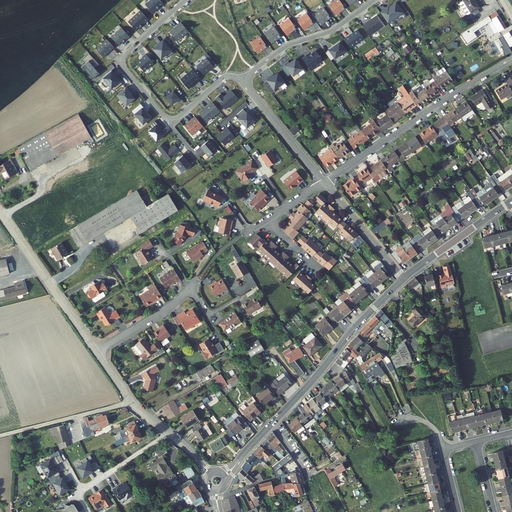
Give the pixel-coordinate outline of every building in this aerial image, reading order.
[(356,0),(341,0),(348,8),(357,1),(356,0)] [(477,13),(469,0),(467,0),(457,7),(457,8),(464,19),(465,20),(468,23),(471,21),(469,18),(477,13)] [(156,1),(146,10),(154,19),(160,13),(161,13),(164,10),(156,1)] [(337,2),(327,9),(334,18),(344,11),(337,2)] [(400,17),(393,7),(385,14),(384,13),(379,16),(387,27),(400,17)] [(322,11),(313,18),(319,27),(329,20),(322,11)] [(141,32),(149,24),(142,16),(129,27),(137,36),(142,32),(141,32)] [(306,17),(296,25),(303,34),(313,27),(306,17)] [(505,35),(494,17),(476,28),(480,34),(493,26),(500,38),(505,35)] [(375,19),(361,30),(369,40),(373,36),(383,29),(375,19)] [(289,23),(279,30),(286,39),(296,32),(289,23)] [(182,27),(178,30),(179,31),(171,38),(179,46),(190,37),(182,27)] [(274,31),(264,38),(271,47),(281,40),(274,31)] [(123,33),(113,43),(121,51),(131,42),(123,33)] [(347,40),(343,43),(350,52),(363,42),(356,34),(347,40)] [(511,51),(511,42),(509,37),(499,43),(507,55),(511,51)] [(489,41),(480,46),(483,51),(499,43),(497,39),(490,42),(489,41)] [(261,41),(251,48),(258,57),(267,50),(261,41)] [(406,42),(401,45),(408,55),(413,52),(406,42)] [(105,63),(116,53),(108,45),(98,55),(105,63)] [(339,45),(325,56),(331,64),(334,61),(335,62),(346,54),(339,45)] [(155,52),(152,54),(160,63),(170,55),(163,47),(156,52),(155,52)] [(364,54),(368,60),(379,53),(375,47),(364,54)] [(482,57),(495,49),(493,47),(480,54),(482,57)] [(385,53),(388,57),(394,53),(391,49),(385,53)] [(306,59),(302,62),(312,75),(316,72),(315,70),(323,65),(316,54),(307,60),(306,59)] [(97,74),(101,70),(91,58),(84,65),(87,69),(84,72),(95,84),(101,79),(97,74)] [(147,59),(144,62),(144,63),(138,68),(145,76),(155,68),(147,59)] [(207,62),(197,70),(204,79),(207,76),(211,73),(212,74),(215,71),(207,62)] [(285,69),(281,72),(287,80),(292,77),(293,79),(303,72),(296,63),(290,67),(288,65),(285,68),(285,69)] [(435,75),(436,78),(432,81),(432,82),(434,84),(440,93),(451,85),(442,71),(435,75)] [(201,83),(194,74),(182,84),(189,93),(195,89),(194,88),(197,86),(201,83)] [(118,80),(114,75),(104,83),(106,86),(103,88),(107,93),(110,90),(115,96),(124,89),(119,83),(117,80),(118,80)] [(269,82),(265,85),(272,95),(283,87),(276,78),(269,83),(269,82)] [(511,89),(511,87),(508,81),(504,85),(505,87),(494,94),(500,103),(511,96),(508,92),(511,89)] [(437,95),(440,93),(434,84),(430,87),(428,84),(427,83),(420,89),(423,94),(429,102),(438,97),(437,95)] [(405,117),(416,109),(408,97),(402,89),(398,92),(406,103),(399,109),(405,117)] [(132,96),(128,92),(119,100),(120,101),(120,102),(124,106),(128,110),(132,107),(132,108),(137,104),(133,99),(131,97),(132,96)] [(422,108),(429,102),(423,94),(415,99),(412,95),(408,97),(416,109),(421,106),(422,108)] [(481,94),(469,102),(474,109),(477,112),(479,112),(483,109),(486,114),(491,110),(481,94)] [(174,95),(167,102),(173,109),(180,103),(174,95)] [(222,98),(217,102),(227,114),(240,103),(233,95),(225,101),(222,98)] [(221,115),(214,106),(211,109),(210,108),(207,111),(208,112),(201,118),(208,126),(221,115)] [(398,122),(405,117),(399,109),(397,106),(385,115),(388,118),(392,124),(398,121),(398,122)] [(471,115),(464,106),(454,113),(460,120),(461,122),(471,115)] [(145,112),(142,108),(134,116),(142,125),(141,125),(144,129),(153,121),(150,117),(149,118),(144,113),(145,112)] [(321,116),(326,123),(331,119),(327,112),(321,116)] [(244,113),(238,118),(241,122),(240,123),(248,132),(257,123),(252,119),(248,115),(247,116),(244,113)] [(453,125),(460,120),(454,113),(443,120),(450,130),(454,127),(453,125)] [(78,114),(18,148),(31,171),(91,137),(78,114)] [(394,127),(392,124),(388,118),(375,127),(380,135),(381,136),(394,127)] [(450,130),(443,120),(431,129),(438,137),(443,133),(446,137),(452,132),(450,130)] [(205,130),(197,121),(192,124),(193,125),(187,131),(194,139),(205,130)] [(368,144),(380,135),(375,127),(372,123),(369,125),(371,128),(361,134),(368,144)] [(160,130),(156,125),(151,130),(153,133),(150,136),(158,145),(166,139),(163,135),(159,131),(160,130)] [(439,140),(438,137),(431,129),(419,137),(420,139),(426,147),(434,141),(435,143),(439,140)] [(238,141),(230,131),(227,134),(227,135),(221,141),(228,149),(238,141)] [(354,153),(368,144),(361,134),(348,144),(354,153)] [(426,148),(426,147),(420,139),(417,141),(416,140),(407,145),(413,154),(421,148),(423,151),(426,148)] [(213,146),(210,144),(203,150),(206,153),(212,160),(216,156),(220,152),(213,145),(213,146)] [(351,155),(344,144),(336,150),(334,147),(330,149),(332,152),(339,162),(340,163),(351,155)] [(404,160),(413,154),(407,145),(398,152),(399,153),(395,156),(399,161),(402,165),(406,162),(404,160)] [(171,154),(165,147),(159,152),(170,165),(182,155),(176,149),(171,154)] [(327,170),(339,162),(332,152),(320,161),(327,170)] [(271,153),(262,159),(264,162),(265,162),(270,169),(278,163),(271,153)] [(389,168),(399,161),(395,156),(394,154),(382,163),(390,175),(393,173),(389,168)] [(187,162),(184,159),(176,166),(184,176),(192,170),(186,163),(187,162)] [(14,166),(11,161),(0,167),(0,173),(2,172),(6,180),(15,175),(11,167),(14,166)] [(382,163),(368,173),(373,180),(376,181),(390,175),(382,163)] [(255,177),(261,173),(255,165),(245,172),(245,173),(244,173),(243,173),(242,174),(241,174),(241,176),(240,177),(240,178),(241,179),(241,180),(242,181),(243,181),(244,182),(244,184),(245,184),(246,184),(247,186),(251,183),(252,185),(253,185),(253,184),(254,183),(254,182),(254,181),(254,180),(253,179),(252,177),(253,177),(254,177),(255,177)] [(360,189),(373,180),(368,173),(367,171),(358,177),(360,179),(355,183),(360,189)] [(299,174),(285,183),(291,192),(298,187),(299,189),(306,184),(299,174)] [(505,193),(511,187),(504,177),(497,181),(494,177),(491,180),(501,193),(504,191),(505,193)] [(499,195),(501,193),(491,180),(490,179),(487,181),(489,184),(482,189),(492,202),(500,196),(499,195)] [(362,193),(360,189),(355,183),(349,187),(345,190),(352,200),(362,193)] [(485,207),(492,202),(482,189),(475,194),(472,189),(469,191),(481,208),(484,206),(485,207)] [(264,195),(261,193),(256,199),(258,200),(252,207),(261,215),(265,210),(264,210),(266,207),(267,207),(274,198),(266,191),(264,195)] [(470,215),(481,208),(469,191),(466,193),(469,198),(462,204),(470,215)] [(209,194),(205,203),(220,210),(224,201),(209,194)] [(146,204),(140,195),(119,207),(125,217),(146,204)] [(332,203),(324,196),(319,202),(327,209),(328,207),(332,203)] [(150,211),(146,204),(125,217),(129,223),(133,221),(143,238),(181,215),(171,198),(150,211)] [(318,208),(313,203),(308,208),(314,213),(318,208)] [(461,222),(470,215),(462,204),(461,203),(452,210),(461,222)] [(308,208),(307,206),(302,212),(310,219),(315,214),(314,213),(308,208)] [(125,217),(119,207),(73,235),(79,245),(125,217)] [(328,207),(321,215),(327,220),(337,210),(334,208),(332,210),(328,207)] [(327,220),(333,226),(333,225),(340,218),(337,215),(339,212),(337,210),(327,220)] [(450,230),(461,222),(452,210),(448,214),(442,218),(450,230)] [(306,227),(311,221),(310,219),(303,213),(300,216),(297,214),(295,217),(306,227)] [(440,237),(450,230),(442,218),(441,216),(431,224),(433,227),(440,237)] [(129,223),(125,217),(79,245),(82,251),(129,223)] [(300,233),(306,227),(295,217),(293,219),(295,221),(292,225),(300,233)] [(341,229),(346,223),(340,218),(333,225),(339,230),(341,229)] [(388,218),(371,230),(374,234),(391,222),(388,218)] [(233,230),(234,223),(223,220),(223,223),(222,223),(220,229),(221,229),(220,235),(231,238),(232,233),(231,233),(232,230),(233,230)] [(350,228),(346,223),(341,229),(346,233),(350,228)] [(192,231),(193,228),(185,225),(184,229),(181,227),(178,235),(175,238),(177,240),(174,243),(178,249),(182,245),(186,241),(187,237),(195,240),(198,233),(192,231)] [(288,232),(297,240),(302,235),(300,233),(293,226),(288,232)] [(344,235),(349,240),(356,232),(351,227),(350,228),(346,233),(344,235)] [(390,231),(387,227),(376,235),(379,239),(390,231)] [(437,239),(440,237),(433,227),(423,234),(431,246),(439,241),(437,239)] [(349,240),(355,245),(356,243),(359,245),(364,240),(356,232),(349,240)] [(424,251),(431,246),(423,234),(413,242),(420,251),(423,249),(424,251)] [(500,246),(508,244),(506,234),(497,236),(500,246)] [(265,250),(271,243),(268,241),(267,241),(261,236),(253,244),(259,250),(262,247),(265,250)] [(489,238),(493,253),(499,252),(498,247),(500,246),(497,236),(489,238)] [(301,243),(307,248),(311,243),(306,238),(301,243)] [(493,253),(489,238),(479,241),(482,251),(485,250),(486,255),(493,253)] [(368,245),(364,240),(359,245),(355,249),(358,254),(368,245)] [(317,246),(312,242),(306,248),(311,253),(317,246)] [(417,253),(420,251),(413,242),(410,244),(409,244),(402,249),(411,260),(418,255),(417,253)] [(155,250),(151,243),(135,253),(145,268),(154,262),(149,253),(155,250)] [(268,257),(279,246),(276,243),(273,246),(270,244),(265,250),(263,252),(268,257)] [(73,258),(65,246),(56,252),(64,263),(73,258)] [(210,254),(205,246),(188,256),(194,267),(199,264),(199,263),(205,260),(204,258),(210,254)] [(274,262),(282,254),(279,252),(282,249),(279,246),(268,257),(274,262)] [(316,257),(322,250),(317,246),(311,253),(316,257)] [(404,265),(411,260),(402,249),(393,256),(400,265),(403,263),(404,265)] [(321,251),(317,256),(322,261),(326,256),(321,251)] [(251,285),(256,281),(246,263),(239,252),(235,255),(242,266),(240,267),(241,268),(236,271),(242,281),(246,279),(246,278),(247,277),(251,285)] [(285,257),(282,254),(274,262),(280,268),(280,269),(291,257),(288,254),(285,257)] [(334,260),(328,255),(321,262),(327,267),(334,260)] [(286,274),(294,266),(291,263),(294,260),(291,257),(280,269),(286,274)] [(333,272),(340,264),(335,259),(334,260),(327,267),(333,272)] [(0,277),(12,275),(8,260),(0,262),(0,277)] [(286,274),(292,280),(303,268),(300,265),(297,268),(294,266),(286,274)] [(391,274),(383,265),(376,270),(379,273),(376,276),(384,285),(390,279),(388,276),(391,274)] [(455,286),(450,267),(443,269),(445,277),(439,278),(442,290),(447,289),(447,288),(455,286)] [(182,284),(175,273),(170,277),(169,276),(165,278),(166,279),(161,282),(167,291),(173,287),(174,288),(178,285),(178,286),(182,284)] [(303,289),(312,280),(310,277),(307,279),(303,275),(296,283),(303,289)] [(377,290),(384,285),(376,276),(369,281),(364,275),(361,277),(364,280),(367,283),(373,291),(376,288),(377,290)] [(246,278),(246,279),(254,292),(260,288),(256,281),(251,285),(247,277),(246,278)] [(436,286),(434,277),(425,279),(427,288),(436,286)] [(420,283),(417,279),(408,286),(412,290),(417,286),(419,289),(421,287),(420,283)] [(303,289),(311,296),(318,289),(313,285),(315,282),(312,280),(303,289)] [(28,293),(25,281),(16,283),(17,287),(0,291),(2,299),(28,293)] [(231,292),(225,282),(217,287),(217,286),(212,289),(218,299),(231,292)] [(369,293),(373,291),(367,283),(364,286),(361,283),(354,288),(357,292),(364,300),(371,295),(369,293)] [(106,294),(109,292),(106,286),(102,288),(99,285),(90,290),(93,294),(90,296),(90,297),(90,298),(92,301),(93,301),(94,302),(95,301),(97,304),(99,305),(108,299),(108,298),(106,294)] [(511,298),(511,292),(510,285),(501,287),(504,296),(506,295),(507,300),(511,298)] [(160,302),(163,299),(156,288),(150,292),(151,294),(141,300),(147,309),(159,301),(160,302)] [(358,306),(364,300),(357,292),(347,300),(349,302),(353,307),(356,304),(358,306)] [(245,307),(251,317),(264,310),(263,308),(259,301),(258,300),(249,305),(245,307)] [(355,308),(353,307),(349,302),(340,309),(347,318),(354,313),(352,311),(355,308)] [(426,317),(418,307),(412,311),(415,314),(417,317),(410,323),(415,327),(426,317)] [(109,309),(99,314),(102,319),(103,319),(108,328),(109,327),(110,328),(113,326),(114,325),(123,319),(118,312),(113,315),(109,309)] [(340,324),(347,318),(340,309),(330,317),(336,324),(339,322),(340,324)] [(392,323),(383,312),(382,311),(376,316),(381,323),(383,323),(385,326),(389,323),(390,324),(392,323)] [(203,324),(196,312),(188,316),(187,314),(176,320),(179,327),(182,325),(183,326),(184,325),(188,332),(189,331),(190,331),(192,330),(192,329),(197,326),(198,327),(203,324)] [(244,324),(238,315),(232,318),(233,319),(228,322),(228,323),(223,326),(227,334),(232,331),(234,331),(243,326),(244,324)] [(374,331),(381,323),(376,316),(368,325),(374,331)] [(336,330),(327,320),(318,327),(327,338),(336,330)] [(365,339),(374,331),(368,325),(359,333),(365,339)] [(162,332),(156,336),(162,345),(169,341),(169,342),(173,339),(166,328),(162,331),(162,332)] [(324,348),(313,335),(306,341),(309,345),(306,348),(313,357),(324,348)] [(364,344),(359,338),(350,345),(346,349),(353,356),(357,360),(361,356),(359,354),(356,351),(364,344)] [(145,363),(160,351),(156,347),(153,349),(145,340),(137,347),(144,356),(142,359),(145,363)] [(220,357),(227,353),(223,346),(217,350),(212,342),(203,347),(208,355),(206,356),(209,362),(220,356),(220,357)] [(266,353),(260,343),(247,352),(253,362),(266,353)] [(397,366),(410,361),(403,344),(392,355),(397,366)] [(368,345),(359,354),(361,356),(357,360),(355,361),(359,368),(366,364),(364,362),(364,359),(372,349),(368,345)] [(296,363),(306,355),(301,349),(294,356),(291,352),(284,356),(303,380),(305,375),(296,363)] [(353,357),(353,356),(346,349),(340,357),(335,362),(341,367),(353,357)] [(390,359),(381,354),(375,358),(378,363),(384,359),(389,367),(392,365),(390,359)] [(353,357),(341,367),(344,370),(354,359),(353,357)] [(385,377),(378,363),(375,358),(367,363),(373,374),(373,373),(376,378),(378,377),(380,376),(381,379),(385,377)] [(366,364),(359,368),(367,381),(374,376),(373,374),(367,363),(366,364)] [(159,374),(156,369),(143,377),(141,378),(144,381),(145,380),(148,385),(148,387),(147,387),(146,394),(153,396),(156,382),(153,378),(159,374)] [(219,376),(215,369),(196,380),(199,385),(203,382),(205,384),(219,376)] [(352,383),(346,372),(341,376),(341,375),(333,381),(340,390),(341,393),(349,387),(348,386),(352,383)] [(225,377),(217,382),(223,393),(232,388),(225,377)] [(274,387),(283,398),(296,388),(289,380),(286,377),(278,383),(281,386),(278,389),(276,386),(274,387)] [(340,390),(333,381),(326,386),(328,389),(324,391),(330,398),(340,390)] [(196,387),(194,382),(184,387),(187,392),(196,387)] [(262,397),(261,398),(268,406),(275,401),(277,403),(279,401),(271,391),(270,391),(269,389),(267,389),(261,394),(261,395),(262,397)] [(332,401),(330,398),(324,391),(321,393),(322,395),(316,400),(323,409),(325,412),(331,407),(328,403),(332,401)] [(323,409),(316,400),(309,405),(310,407),(307,409),(317,422),(320,420),(316,414),(323,409)] [(182,411),(178,403),(167,410),(169,413),(168,413),(173,422),(192,411),(190,407),(182,411)] [(264,415),(257,407),(247,415),(254,424),(264,415)] [(317,422),(307,409),(304,412),(306,415),(299,420),(300,420),(306,428),(307,430),(317,423),(317,422)] [(478,429),(486,426),(484,417),(482,412),(474,414),(474,415),(478,429)] [(202,422),(197,413),(185,420),(190,429),(202,422)] [(503,422),(500,413),(492,415),(495,424),(503,422)] [(476,429),(478,429),(474,415),(467,416),(469,421),(467,421),(469,431),(476,429)] [(486,426),(495,424),(492,415),(484,417),(486,426)] [(99,421),(91,423),(90,419),(87,420),(90,428),(92,427),(110,421),(109,416),(106,417),(105,416),(98,418),(99,421)] [(462,416),(457,417),(461,433),(469,431),(467,421),(464,422),(462,416)] [(251,427),(243,417),(231,428),(239,437),(251,427)] [(448,419),(452,435),(461,433),(457,417),(448,419)] [(306,428),(300,420),(293,425),(294,426),(290,429),(295,436),(300,432),(306,428)] [(112,425),(110,421),(92,427),(94,431),(97,429),(98,432),(109,428),(109,427),(112,425)] [(137,422),(130,425),(132,429),(129,430),(130,431),(127,432),(130,438),(141,433),(137,422)] [(208,432),(204,426),(196,430),(202,439),(200,441),(203,444),(217,436),(213,429),(208,432)] [(67,427),(57,429),(59,436),(63,452),(72,447),(67,427)] [(92,427),(90,428),(90,429),(86,430),(89,440),(97,438),(94,431),(92,427)] [(276,436),(273,432),(266,438),(280,452),(283,455),(285,452),(283,450),(273,439),(276,436)] [(145,440),(141,433),(130,438),(116,444),(118,447),(128,443),(129,444),(134,442),(135,444),(145,440)] [(232,445),(228,438),(214,446),(218,453),(232,445)] [(280,452),(266,438),(260,443),(271,451),(274,449),(279,454),(280,452)] [(428,450),(426,441),(416,443),(417,446),(413,447),(414,453),(419,452),(428,450)] [(271,451),(260,443),(259,444),(254,452),(261,457),(263,455),(260,453),(262,451),(268,455),(271,451)] [(166,448),(158,453),(162,459),(151,466),(155,473),(159,470),(163,475),(158,478),(163,484),(162,485),(165,490),(170,487),(171,489),(176,485),(175,484),(172,478),(176,476),(172,469),(169,471),(166,466),(169,464),(164,458),(170,454),(166,448)] [(430,459),(428,450),(419,452),(421,461),(430,459)] [(263,459),(261,457),(254,452),(243,469),(246,472),(256,458),(262,461),(268,466),(270,468),(272,466),(263,459)] [(330,457),(333,462),(342,457),(340,452),(330,457)] [(504,461),(501,452),(492,455),(494,463),(504,461)] [(125,453),(117,458),(119,462),(127,457),(125,453)] [(292,458),(289,454),(272,466),(277,478),(286,475),(288,474),(295,472),(294,467),(279,472),(278,469),(287,462),(292,458)] [(55,468),(54,465),(60,462),(56,456),(56,455),(47,460),(46,459),(40,463),(44,471),(45,473),(47,476),(51,474),(53,477),(59,474),(60,474),(56,467),(55,468)] [(274,463),(265,456),(263,459),(272,466),(274,463)] [(432,467),(430,459),(421,461),(423,469),(432,467)] [(84,467),(78,471),(82,477),(83,476),(85,480),(91,477),(91,476),(94,473),(91,468),(92,468),(91,467),(87,460),(82,464),(84,467)] [(506,469),(504,461),(494,463),(496,472),(506,469)] [(330,469),(326,471),(334,485),(337,483),(334,477),(342,473),(341,472),(347,469),(343,463),(336,468),(337,469),(331,472),(330,469)] [(193,467),(186,471),(191,479),(198,475),(193,467)] [(435,475),(432,467),(423,469),(419,470),(420,476),(424,474),(425,478),(435,475)] [(498,480),(511,476),(511,475),(510,468),(506,469),(496,472),(498,480)] [(246,472),(243,469),(239,474),(234,483),(236,484),(241,476),(244,479),(248,474),(246,472)] [(303,484),(299,471),(290,474),(293,483),(299,483),(302,484),(303,484)] [(61,478),(59,474),(53,477),(49,480),(54,490),(56,488),(60,494),(69,489),(66,483),(65,483),(64,481),(66,480),(63,476),(61,478)] [(253,478),(248,474),(244,479),(250,484),(257,481),(258,482),(264,480),(259,474),(253,478)] [(437,484),(435,475),(425,478),(428,486),(437,484)] [(500,489),(510,486),(510,484),(511,483),(511,476),(498,480),(500,489)] [(271,493),(274,492),(273,487),(271,481),(257,485),(256,486),(258,491),(269,488),(271,493)] [(116,491),(122,502),(128,498),(130,501),(137,496),(135,493),(135,492),(136,492),(133,487),(132,487),(129,483),(125,486),(125,487),(123,489),(122,488),(116,491)] [(284,489),(282,484),(282,483),(273,487),(274,492),(275,495),(280,494),(285,491),(284,489)] [(303,495),(299,483),(293,483),(288,483),(282,484),(284,489),(285,491),(286,492),(295,492),(296,497),(303,495)] [(194,486),(193,484),(184,490),(185,492),(180,495),(184,502),(186,501),(201,491),(197,484),(194,486)] [(439,493),(437,484),(428,486),(423,487),(425,494),(429,493),(430,495),(439,493)] [(511,494),(511,493),(510,486),(500,489),(503,497),(511,494)] [(259,497),(254,487),(247,490),(255,506),(259,504),(258,502),(259,501),(258,497),(259,497)] [(114,503),(106,491),(99,495),(100,497),(98,498),(97,497),(92,500),(93,502),(92,502),(98,511),(99,511),(100,511),(104,509),(104,508),(107,506),(108,507),(109,509),(114,506),(113,504),(114,503)] [(205,498),(201,491),(186,501),(190,507),(196,504),(205,498)] [(441,501),(439,493),(430,495),(432,504),(441,501)] [(505,505),(511,503),(511,494),(503,497),(505,505)] [(242,511),(242,506),(238,497),(229,502),(228,507),(228,511),(242,511)] [(208,503),(205,498),(196,504),(198,509),(208,503)] [(434,511),(436,511),(444,510),(441,501),(432,504),(434,511)]
